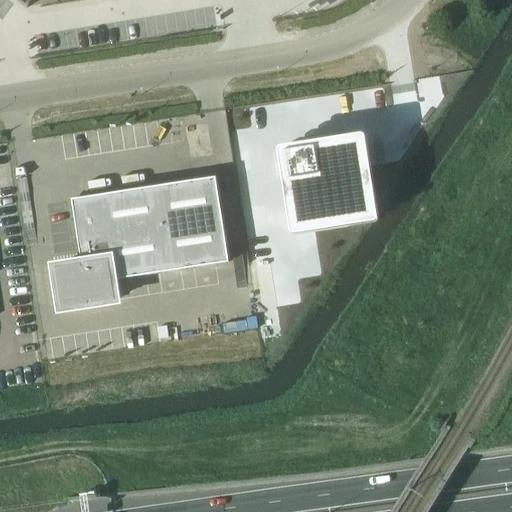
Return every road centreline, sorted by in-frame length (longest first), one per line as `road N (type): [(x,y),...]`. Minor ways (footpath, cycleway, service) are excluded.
road 1 (unclassified): [(0,99),(330,47),(409,0)]
road 2 (trunk): [(511,469),(216,511)]
